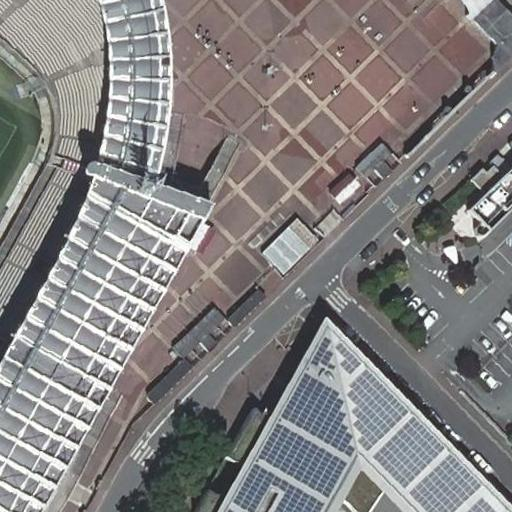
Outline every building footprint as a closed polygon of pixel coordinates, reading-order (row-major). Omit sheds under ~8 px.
[(0,0),(0,35),(2,37),(21,55),(35,69),(46,83),(53,99),(57,112),(58,125),(55,140),(52,153),(150,187),(152,180),(157,165),(163,142),(168,117),(169,106),(169,73),(168,47),(158,0),(0,0)] [(450,0),(466,15),(476,5),(481,0),(450,0)] [(511,55),(511,18),(494,0),(481,0),(476,5),(466,15),(491,42),(495,46),(493,48),(495,49),(491,54),(491,61),(492,67),(492,68),(495,72),(511,55)] [(409,120),(450,96),(434,69),(421,76),(427,86),(408,83),(410,71),(402,57),(382,53),(361,65),(399,72),(383,81),(391,94),(375,103),(403,108),(409,120)] [(52,153),(0,247),(0,511),(37,511),(51,489),(56,480),(60,472),(207,207),(206,206),(150,187),(52,153)] [(467,212),(487,233),(511,208),(511,167),(502,177),(492,167),(485,174),(481,169),(476,174),(473,177),(470,181),(484,195),(467,212)] [(233,328),(264,298),(259,293),(258,293),(257,292),(256,292),(255,293),(254,293),(228,319),(227,320),(228,321),(228,322),(228,323),(233,328)] [(508,511),(321,324),(288,385),(330,428),(341,417),(435,511),(508,511)] [(330,428),(288,385),(267,423),(282,438),(281,440),(340,496),(360,459),(412,511),(435,511),(341,417),(330,428)] [(267,423),(254,409),(227,456),(244,465),(225,500),(208,491),(196,511),(331,511),(340,496),(281,440),(282,438),(267,423)]
